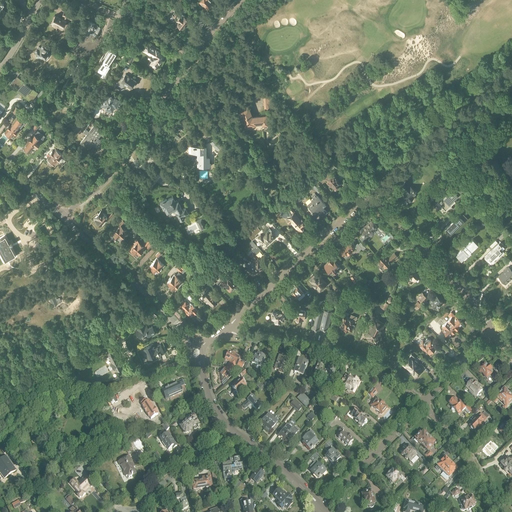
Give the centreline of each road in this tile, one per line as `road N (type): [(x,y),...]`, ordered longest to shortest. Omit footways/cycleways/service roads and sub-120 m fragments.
road 1 (residential): [(226,330),(372,199),(494,330)]
road 2 (unknown): [(0,177),(172,318)]
road 3 (residential): [(421,404),(339,353),(226,330)]
road 4 (residential): [(61,217),(133,150),(189,55)]
road 5 (residential): [(196,354),(180,325),(61,217)]
road 6 (residential): [(322,508),(421,404)]
road 7 (residential): [(494,511),(474,466),(421,404)]
road 8 (residential): [(141,511),(165,481),(238,434)]
road 9 (residential): [(189,55),(82,0)]
